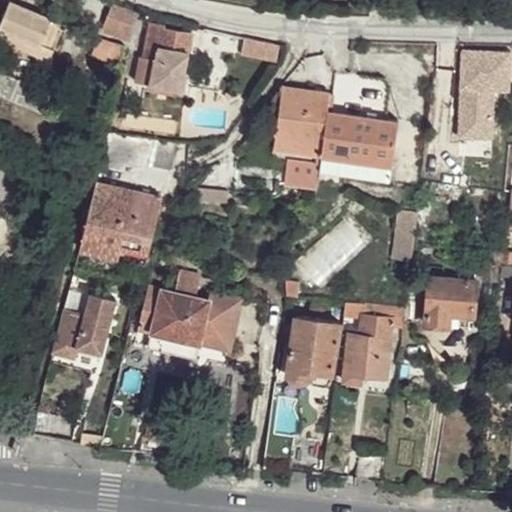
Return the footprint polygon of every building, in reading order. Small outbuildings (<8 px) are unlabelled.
[(48,17),(10,0),(8,0),(0,20),(0,24),(22,34),(40,41),(48,17)] [(123,21),(150,27),(151,18),(137,15),(139,11),(111,1),(104,27),(120,32),(123,21)] [(61,26),(48,17),(40,41),(56,46),(61,26)] [(163,26),(163,21),(151,18),(150,27),(148,43),(159,45),(156,59),(155,68),(183,73),(192,32),(163,26)] [(99,36),(95,33),(90,54),(115,61),(120,43),(99,36)] [(279,43),(242,35),(240,48),(239,52),(277,59),(279,43)] [(453,48),(435,46),(433,80),(450,82),(453,48)] [(509,50),(461,47),(459,86),(508,89),(509,50)] [(156,59),(142,55),(139,77),(151,80),(155,68),(156,59)] [(183,73),(155,68),(151,80),(183,87),(186,75),(183,73)] [(333,75),(326,74),(323,95),(321,111),(379,118),(382,86),(375,81),(333,75)] [(323,95),(278,89),(276,106),(321,111),(323,95)] [(321,111),(276,106),(271,155),(315,160),(317,155),(321,111)] [(379,118),(321,111),(317,155),(387,163),(392,120),(379,118)] [(172,137),(108,129),(102,156),(126,162),(150,161),(164,164),(172,137)] [(387,163),(317,155),(315,160),(315,172),(366,178),(385,180),(387,163)] [(126,162),(102,156),(101,162),(125,168),(126,162)] [(161,194),(96,179),(80,247),(114,254),(117,242),(150,249),(157,215),(161,194)] [(217,188),(195,186),(192,196),(214,199),(217,188)] [(398,230),(413,232),(414,213),(399,212),(398,230)] [(410,257),(413,232),(398,230),(396,259),(410,261),(410,257)] [(511,248),(511,247),(502,246),(498,261),(510,261),(511,248)] [(488,261),(462,260),(461,272),(488,273),(488,261)] [(492,261),(488,261),(488,273),(498,276),(498,261),(492,261)] [(200,274),(178,268),(176,288),(148,283),(138,326),(147,328),(186,337),(192,310),(200,274)] [(162,272),(145,268),(142,278),(160,281),(162,272)] [(444,275),(432,273),(425,320),(448,321),(451,310),(471,313),(476,280),(444,275)] [(238,288),(222,286),(220,294),(237,297),(238,288)] [(116,297),(92,291),(86,310),(64,305),(52,349),(75,355),(78,343),(102,349),(116,297)] [(220,294),(212,293),(209,315),(236,319),(241,297),(237,297),(220,294)] [(365,302),(344,300),(343,305),(341,325),(349,326),(344,370),(363,372),(384,375),(393,318),(402,318),(403,309),(374,307),(372,313),(364,311),(365,302)] [(203,313),(192,310),(186,337),(192,338),(198,341),(203,313)] [(209,315),(203,313),(198,341),(231,346),(236,319),(209,315)] [(338,321),(297,315),(288,370),(329,377),(338,321)] [(186,337),(147,328),(143,341),(189,351),(192,338),(186,337)] [(363,372),(344,370),(343,378),(362,379),(363,372)] [(319,437),(294,434),(289,467),(313,469),(319,437)] [(384,447),(361,445),(356,474),(381,476),(384,447)]
